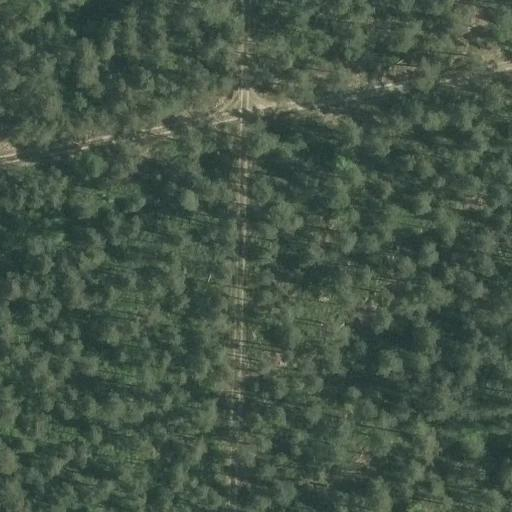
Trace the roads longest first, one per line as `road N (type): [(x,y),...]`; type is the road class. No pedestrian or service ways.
road 1 (track): [(0,160),(511,64)]
road 2 (track): [(230,511),(245,0)]
